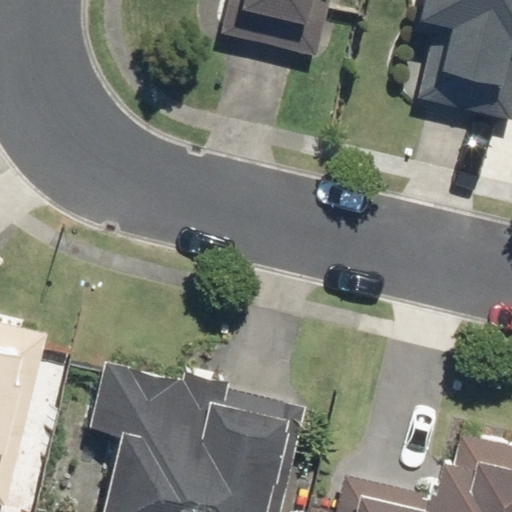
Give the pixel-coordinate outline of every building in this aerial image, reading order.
[(216,0),(209,32),(310,55),(322,0),(216,0)] [(406,100),(505,122),(511,91),(511,0),(407,0),(401,28),(421,33),(406,100)] [(0,502),(42,330),(0,320),(0,502)] [(82,511),(275,511),(301,406),(217,386),(220,377),(176,366),(173,376),(94,357),(78,426),(102,432),(82,511)] [(334,472),(324,511),(511,511),(511,442),(453,429),(445,462),(429,458),(421,492),(334,472)]
